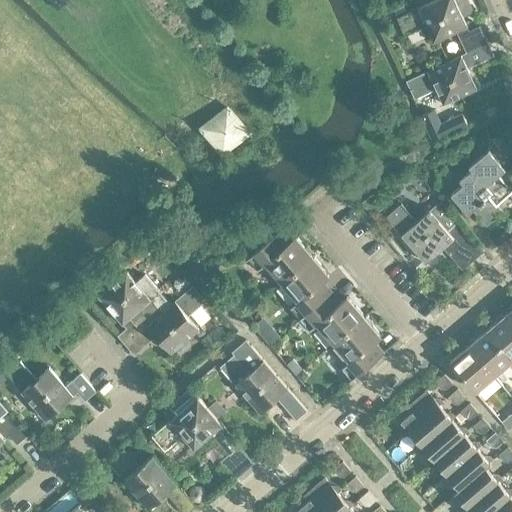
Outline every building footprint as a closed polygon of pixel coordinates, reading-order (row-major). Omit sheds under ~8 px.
[(470,30),(468,25),(463,15),(471,11),(472,7),(468,0),(432,0),(397,17),(405,34),(427,24),(435,40),(457,30),(467,51),(488,42),(480,25),(470,30)] [(468,68),(495,55),(488,42),(467,51),(407,79),(415,97),(435,88),(443,104),(477,88),(468,68)] [(434,108),(420,115),(432,141),(447,134),(434,108)] [(497,204),(511,190),(511,188),(500,174),(506,169),(489,149),(469,166),(472,169),(460,179),(463,183),(451,194),(468,214),(473,210),(486,225),(503,211),(497,204)] [(417,221),(401,203),(387,216),(426,262),(447,244),(450,249),(447,252),(462,270),(484,251),(441,200),(440,201),(442,204),(432,212),(430,210),(417,221)] [(266,263),(283,282),(313,257),(296,237),(290,242),(280,230),(248,258),(259,270),(266,263)] [(291,308),(301,319),(332,292),(324,282),(330,276),(313,257),(283,282),(299,301),(291,308)] [(117,336),(124,344),(142,329),(142,328),(161,312),(170,304),(145,274),(135,282),(127,272),(98,296),(126,328),(117,336)] [(142,329),(124,344),(133,355),(156,336),(171,353),(200,328),(189,315),(205,300),(192,285),(170,304),(161,312),(142,328),(142,329)] [(318,323),(334,342),(364,317),(347,297),(341,302),(332,292),(301,319),(310,330),(318,323)] [(511,322),(504,314),(486,329),(511,359),(511,322)] [(364,317),(334,342),(350,360),(342,367),(352,379),(384,352),(375,341),(381,336),(364,317)] [(511,359),(486,329),(468,345),(495,375),(511,360),(511,359)] [(235,353),(220,366),(260,412),(280,394),(283,398),(280,401),(296,420),(307,410),(246,339),(233,350),(235,353)] [(495,375),(468,345),(449,361),(475,392),(495,375)] [(303,368),(293,358),(286,364),(296,374),(303,368)] [(85,401),(95,392),(80,374),(65,386),(49,368),(36,379),(21,360),(6,373),(45,419),(77,392),(85,401)] [(442,387),(446,388),(453,383),(445,374),(437,381),(442,387)] [(242,446),(199,396),(191,387),(170,405),(177,414),(153,435),(165,449),(183,434),(195,448),(215,431),(219,435),(216,437),(231,455),(242,446)] [(455,403),(459,403),(466,398),(458,388),(449,396),(455,403)] [(397,415),(410,430),(440,404),(427,390),(397,415)] [(0,442),(9,435),(16,443),(27,434),(0,401),(0,442)] [(468,417),(472,418),(478,412),(470,403),(462,411),(468,417)] [(410,430),(422,444),(452,419),(440,404),(410,430)] [(511,412),(502,421),(508,429),(511,425),(511,412)] [(483,418),(474,425),(480,432),(484,432),(491,427),(483,418)] [(422,444),(435,459),(465,433),(452,419),(422,444)] [(492,446),(497,446),(503,441),(495,432),(487,439),(492,446)] [(435,459),(447,473),(477,448),(470,440),(465,433),(435,459)] [(504,460),(510,461),(511,459),(511,451),(508,447),(499,454),(504,460)] [(447,473),(460,488),(486,466),(490,462),(477,448),(447,473)] [(165,493),(181,511),(187,511),(196,505),(152,455),(138,467),(123,449),(109,461),(148,507),(165,493)] [(340,475),(344,476),(350,470),(343,461),(334,469),(340,475)] [(455,492),(468,506),(498,481),(486,466),(460,488),(455,492)] [(352,490),(357,491),(364,485),(355,476),(347,483),(352,490)] [(295,502),(303,511),(313,511),(337,491),(325,477),(295,502)] [(468,506),(472,511),(490,511),(510,495),(498,481),(468,506)] [(313,511),(343,511),(350,506),(337,491),(313,511)] [(365,505),(370,505),(376,500),(368,491),(359,498),(365,505)] [(490,511),(511,511),(511,496),(510,495),(490,511)]
